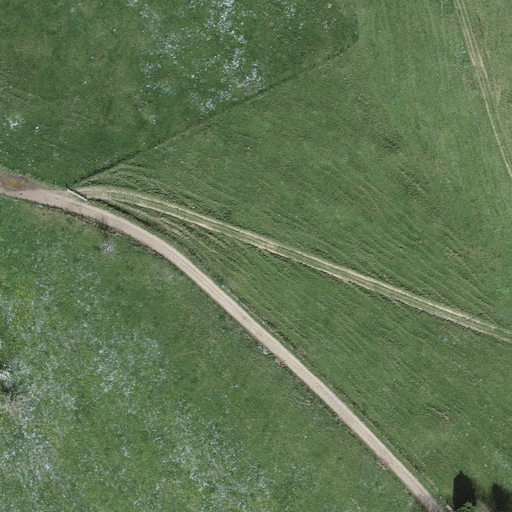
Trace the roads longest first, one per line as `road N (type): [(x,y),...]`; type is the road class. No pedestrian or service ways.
road 1 (track): [(0,181),(151,239),(282,350),(436,511)]
road 2 (track): [(511,344),(149,196),(78,184),(43,196)]
